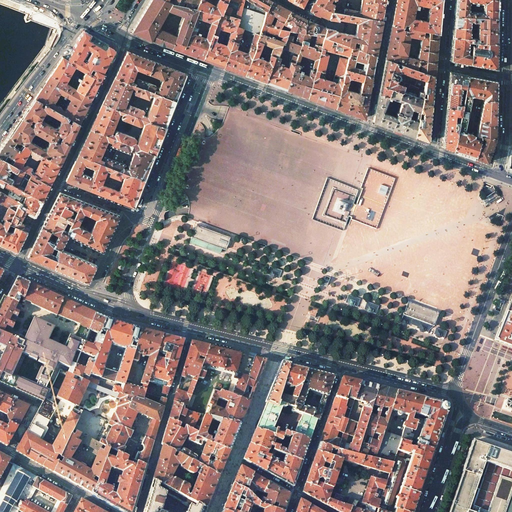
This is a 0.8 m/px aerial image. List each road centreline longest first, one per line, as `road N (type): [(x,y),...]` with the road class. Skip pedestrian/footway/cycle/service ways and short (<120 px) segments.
road 1 (residential): [(193,324),(137,511)]
road 2 (primary): [(366,127),(197,68)]
road 3 (residential): [(139,216),(197,68)]
road 4 (residential): [(58,184),(123,40)]
road 5 (secondary): [(193,324),(342,362)]
road 6 (residential): [(295,492),(342,362)]
road 7 (residential): [(391,0),(366,127)]
